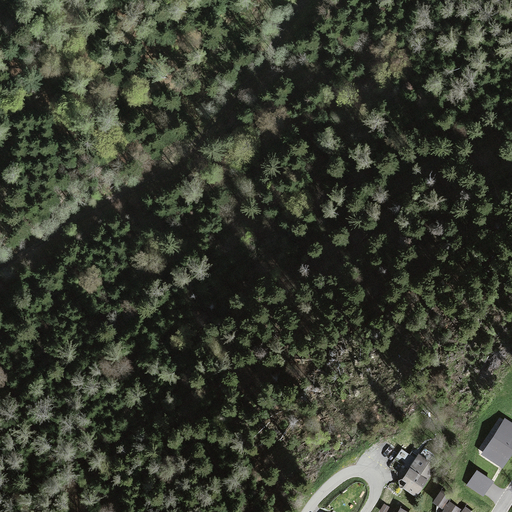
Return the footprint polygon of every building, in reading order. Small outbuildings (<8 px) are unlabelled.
[(483,452),(508,464),(511,454),(511,418),(501,413),(483,452)] [(433,467),(418,456),(410,467),(425,477),(433,467)] [(486,492),(494,473),(476,465),(467,484),(486,492)] [(426,480),(408,468),(401,479),(405,482),(402,487),(415,496),(426,480)] [(449,497),(440,491),(433,503),(442,508),(449,497)] [(456,511),(458,509),(448,503),(442,511),(456,511)]
